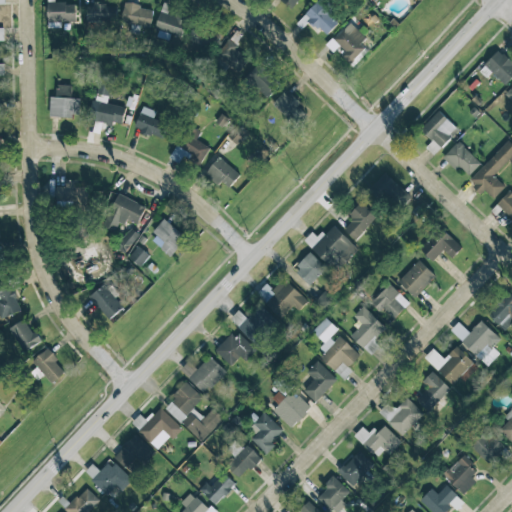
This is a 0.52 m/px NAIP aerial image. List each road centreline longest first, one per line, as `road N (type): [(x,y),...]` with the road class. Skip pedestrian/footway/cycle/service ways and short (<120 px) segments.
road 1 (tertiary): [(11,511),(497,0)]
road 2 (residential): [(25,0),(36,256),(79,335),(128,385)]
road 3 (residential): [(503,252),(256,511)]
road 4 (residential): [(30,146),(139,166),(189,198),(251,258)]
road 5 (residential): [(222,0),(266,27),(376,129)]
road 6 (residential): [(376,129),(511,260)]
